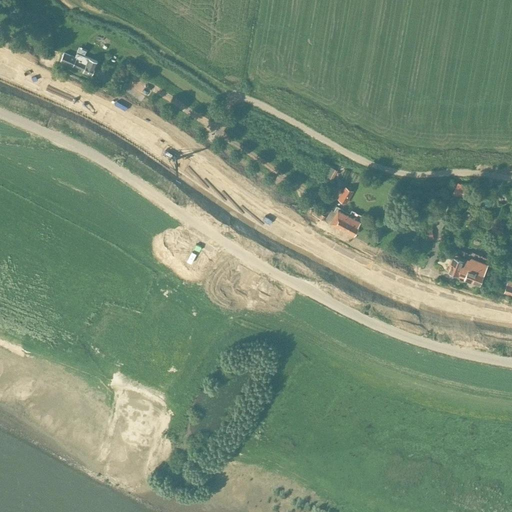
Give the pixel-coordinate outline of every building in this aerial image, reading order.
[(78,53),(76,58),(70,55),(64,53),(61,61),(79,68),(78,70),(91,76),(95,66),(98,61),(78,53)] [(331,179),(336,170),(330,166),(325,175),(331,179)] [(463,200),(469,188),(458,182),(452,194),(463,200)] [(354,190),(345,185),(338,199),(347,204),(354,190)] [(322,220),(324,216),(315,210),(313,214),(322,220)] [(339,226),(340,227),(354,235),(359,227),(358,226),(360,222),(339,210),(331,223),(338,227),(339,226)] [(459,274),(466,277),(464,280),(480,286),(487,266),(472,261),(471,263),(453,257),(447,272),(459,276),(459,274)]
